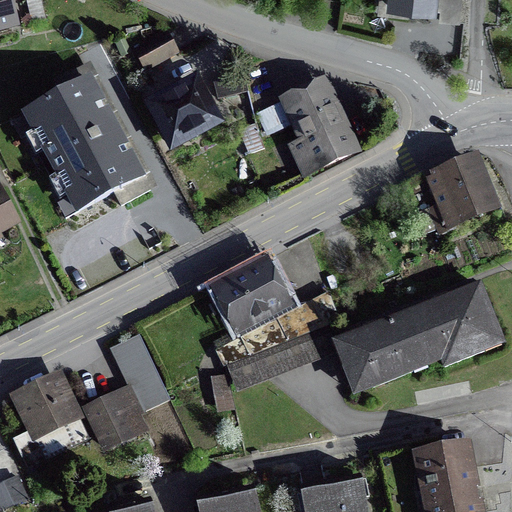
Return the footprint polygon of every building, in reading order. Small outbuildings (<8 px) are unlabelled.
[(0,0),(0,25),(12,23),(6,0),(0,0)] [(434,0),(391,0),(391,5),(433,10),(434,0)] [(441,0),(439,20),(459,23),(461,0),(441,0)] [(173,52),(162,31),(130,47),(141,68),(173,52)] [(145,174),(92,73),(23,109),(77,210),(145,174)] [(219,122),(194,76),(146,101),(170,148),(219,122)] [(357,148),(324,78),(279,99),(298,140),(286,146),(300,175),(357,148)] [(498,205),(477,152),(425,173),(437,202),(426,206),(436,230),(498,205)] [(1,192),(0,192),(0,247),(5,244),(2,239),(21,228),(1,192)] [(264,257),(209,286),(234,333),(288,304),(264,257)] [(404,308),(425,360),(440,354),(447,370),(507,345),(479,278),(404,308)] [(328,293),(213,347),(225,373),(231,370),(327,325),(340,319),(328,293)] [(425,360),(404,308),(332,337),(337,349),(353,389),(425,360)] [(337,349),(332,337),(327,325),(231,370),(238,389),(337,349)] [(108,348),(125,387),(82,406),(101,449),(144,429),(137,414),(167,400),(137,335),(108,348)] [(56,371),(9,394),(31,439),(78,416),(56,371)] [(479,501),(469,440),(412,450),(424,511),(483,511),(483,500),(479,501)] [(12,475),(0,480),(0,508),(23,499),(12,475)] [(364,511),(359,481),(300,492),(303,511),(364,511)] [(256,511),(252,491),(193,503),(195,511),(256,511)]
